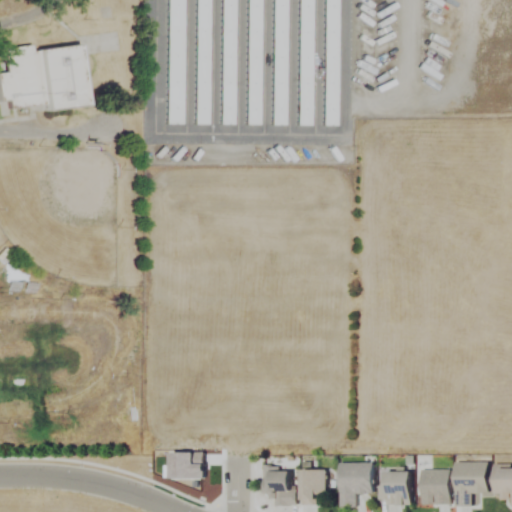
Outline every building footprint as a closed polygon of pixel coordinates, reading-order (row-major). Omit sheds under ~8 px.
[(181,0),(181,122),(163,122),(164,0),(181,0)] [(207,0),(207,120),(190,120),(191,0),(207,0)] [(233,0),(233,122),(217,121),(218,0),(233,0)] [(258,0),(257,121),(242,121),(243,0),(258,0)] [(284,0),(283,121),(268,121),(269,0),(284,0)] [(308,0),(308,121),(294,121),(294,0),(308,0)] [(336,0),(335,121),(320,121),(321,0),(336,0)] [(0,47),(28,43),(29,50),(75,44),(84,104),(43,110),(42,103),(7,108),(6,100),(0,100),(0,70),(4,70),(0,47)] [(492,493),(492,462),(458,462),(458,506),(475,506),(475,493),(492,493)] [(343,463),(343,508),(359,508),(359,494),(377,494),(377,463),(343,463)] [(511,504),(511,464),(498,465),(498,494),(504,494),(504,505),(511,504)] [(276,506),(298,506),(298,467),(265,467),(265,497),(276,497),(276,506)] [(329,469),(304,469),(304,505),(320,505),(320,496),(329,496),(329,469)] [(424,470),(424,505),(453,505),(453,470),(424,470)] [(416,505),(416,471),(389,471),(389,487),(383,487),(383,505),(416,505)]
